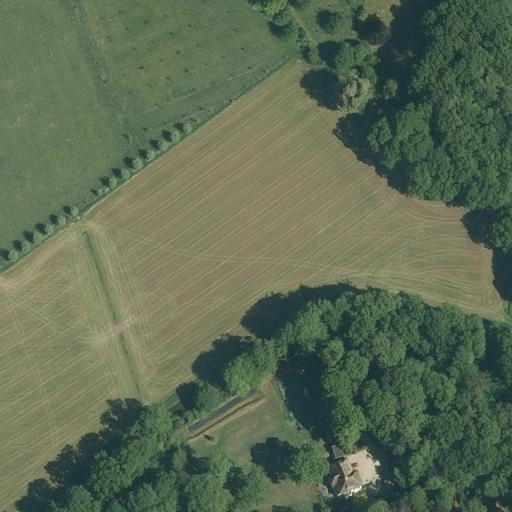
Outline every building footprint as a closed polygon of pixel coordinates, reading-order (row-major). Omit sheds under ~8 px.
[(391,139),(399,149),(403,145),(395,136),(391,139)] [(315,415),(319,426),(336,421),(329,401),(313,406),(315,415)] [(343,496),(346,499),(351,497),(351,492),(361,488),(357,476),(354,477),(351,470),(350,471),(345,458),(341,446),(332,450),(336,461),(334,462),(337,468),(327,471),(331,480),(329,481),(332,489),(334,489),(337,498),(343,496)] [(384,483),(389,498),(398,495),(393,480),(384,483)] [(362,511),(362,509),(372,508),(371,502),(361,503),(361,508),(354,509),(354,511),(362,511)]
